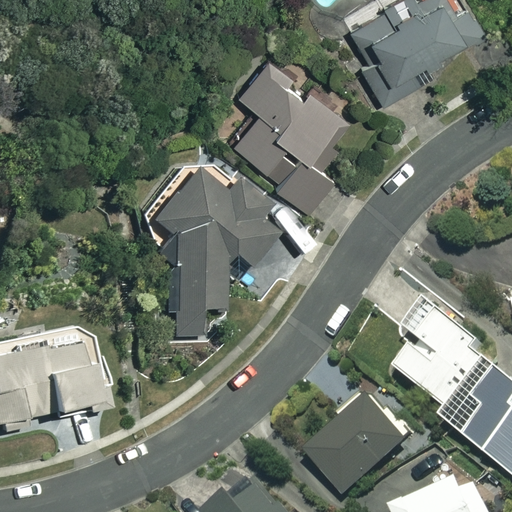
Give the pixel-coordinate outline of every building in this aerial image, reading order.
[(452,12),(444,0),(401,0),(349,32),(367,62),(358,68),(381,105),(428,76),(422,68),(479,33),(463,5),(452,12)] [(288,76),(262,56),(233,94),(256,111),(230,144),(262,169),(282,142),(297,154),(273,186),(306,212),(331,179),(320,170),(335,150),(327,144),(345,121),(302,88),(295,97),(281,86),(288,76)] [(223,192),(191,167),(150,220),(171,237),(172,336),(200,335),(200,307),(223,307),(222,272),(219,261),(228,250),(248,266),(275,232),(256,217),(267,203),(234,177),(223,192)] [(466,317),(435,293),(405,330),(418,340),(395,369),(448,411),(441,420),(511,475),(511,379),(476,351),(482,344),(459,326),(466,317)] [(103,406),(88,324),(0,339),(0,421),(2,430),(23,426),(21,415),(54,409),(55,415),(103,406)] [(408,445),(370,399),(306,451),(344,497),(408,445)] [(463,493),(453,473),(426,486),(429,493),(394,510),(395,511),(489,511),(476,486),(463,493)] [(284,511),(254,476),(211,511),(284,511)]
